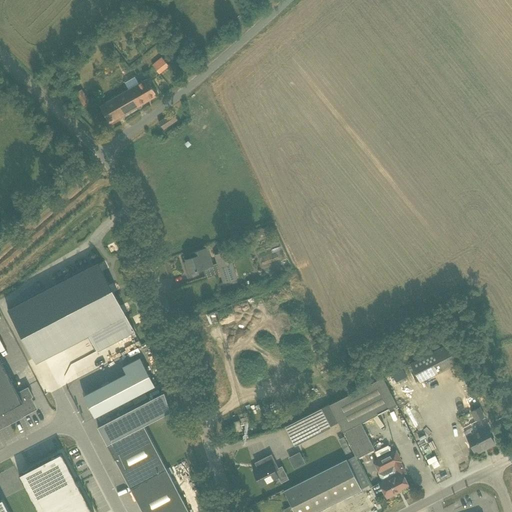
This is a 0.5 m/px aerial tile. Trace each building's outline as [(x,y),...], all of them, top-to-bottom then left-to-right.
[(159,74),(169,66),(161,57),(151,65),(159,74)] [(100,106),(110,123),(157,95),(147,78),(100,106)] [(163,129),(177,120),(172,112),(158,122),(163,129)] [(186,259),(188,265),(185,266),(188,277),(198,274),(197,271),(213,266),(207,248),(189,254),(191,258),(186,259)] [(231,259),(218,263),(224,282),(237,278),(231,259)] [(133,333),(135,332),(125,313),(123,314),(98,265),(100,264),(98,261),(97,263),(96,262),(7,309),(35,363),(89,335),(97,351),(133,333)] [(410,364),(419,382),(457,363),(448,345),(410,364)] [(18,392),(0,356),(0,429),(24,416),(23,414),(35,408),(30,398),(33,396),(28,386),(18,392)] [(126,373),(83,395),(95,417),(155,385),(140,357),(122,366),(126,373)] [(339,422),(343,431),(397,404),(383,377),(329,404),(339,422)] [(164,392),(98,426),(107,443),(115,459),(130,488),(167,468),(144,424),(170,410),(167,401),(164,392)] [(295,446),(331,427),(330,426),(339,422),(329,404),(285,427),(295,446)] [(476,421),(480,419),(484,417),(479,408),(472,411),(476,420),(476,421)] [(239,420),(234,422),(237,432),(242,430),(239,420)] [(474,422),(462,428),(464,431),(466,436),(475,454),(476,453),(475,452),(486,446),(487,448),(495,444),(486,426),(484,427),(478,430),(474,422)] [(343,436),(338,439),(344,453),(350,450),(343,436)] [(374,461),(379,472),(378,473),(382,481),(379,482),(387,498),(397,493),(396,491),(409,485),(403,474),(406,473),(400,461),(401,461),(396,450),(374,461)] [(293,468),(304,463),(299,452),(288,457),(293,468)] [(92,511),(79,485),(78,486),(61,454),(52,459),(52,458),(19,475),(38,511),(92,511)] [(257,461),(260,466),(252,470),(260,486),(279,477),(275,470),(277,469),(273,460),(274,459),(271,454),(257,461)] [(292,506),(294,511),(314,511),(361,488),(347,459),(284,491),(292,506)] [(188,511),(166,469),(130,487),(142,511),(188,511)] [(0,511),(9,511),(3,499),(0,500),(0,511)]
